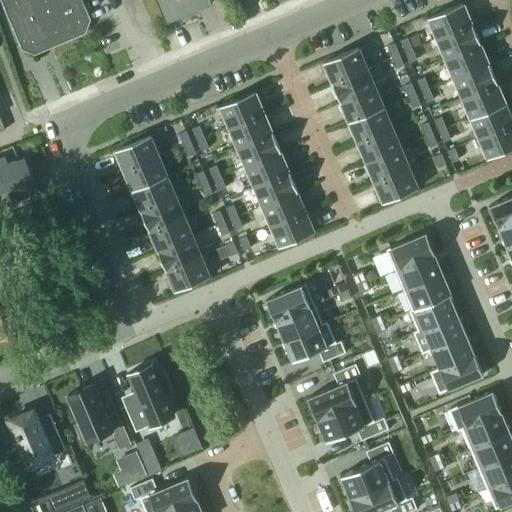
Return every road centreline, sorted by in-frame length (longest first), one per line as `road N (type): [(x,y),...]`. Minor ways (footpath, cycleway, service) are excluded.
road 1 (residential): [(124,330),(70,145),(71,119),(355,0)]
road 2 (residential): [(511,381),(434,194),(211,292)]
road 3 (residential): [(273,438),(211,292)]
road 4 (residential): [(0,383),(124,330)]
